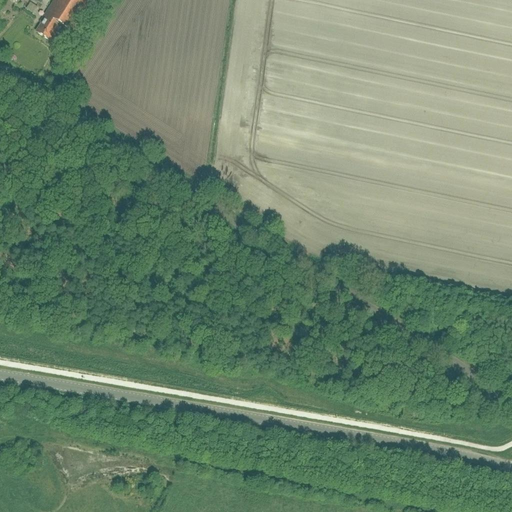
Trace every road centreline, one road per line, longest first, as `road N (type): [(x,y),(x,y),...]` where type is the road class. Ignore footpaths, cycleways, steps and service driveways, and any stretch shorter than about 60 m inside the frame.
road 1 (unclassified): [(511,401),(0,70)]
road 2 (tertiary): [(511,468),(0,375)]
